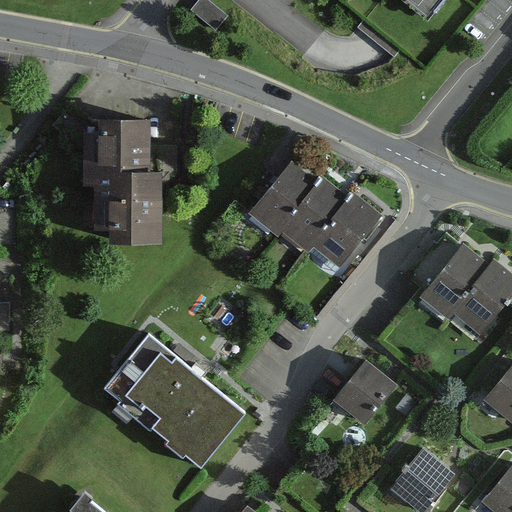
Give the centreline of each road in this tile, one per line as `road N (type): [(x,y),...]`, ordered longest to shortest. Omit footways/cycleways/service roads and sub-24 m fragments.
road 1 (residential): [(212,511),(286,423),(320,350),(456,184)]
road 2 (residential): [(133,50),(282,101),(415,165)]
road 3 (residential): [(0,172),(77,39)]
road 4 (residential): [(511,47),(415,165)]
